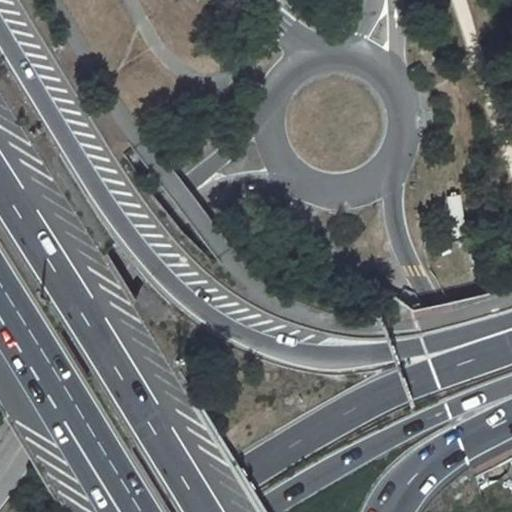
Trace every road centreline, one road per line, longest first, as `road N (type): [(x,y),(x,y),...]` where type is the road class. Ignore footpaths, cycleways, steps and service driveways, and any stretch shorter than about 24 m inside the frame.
road 1 (trunk): [(511,318),(338,356),(275,348),(222,325),(178,289),(113,212),(0,30)]
road 2 (trunk): [(212,511),(0,178)]
road 3 (trunk): [(511,342),(347,412),(176,511)]
road 4 (trunk): [(511,420),(380,154),(335,117)]
road 5 (secondary): [(162,231),(0,476)]
road 6 (trunk): [(256,511),(394,433),(511,384)]
road 7 (tertiary): [(162,231),(242,204),(291,203),(362,221),(395,246),(404,264)]
road 8 (tertiary): [(404,264),(491,444),(498,511)]
road 9 (secondary): [(335,117),(209,189),(162,231)]
road 10 (tertiary): [(335,117),(404,264)]
road 11 (trunk): [(386,511),(431,460),(511,414)]
road 12 (trunk): [(0,289),(82,413)]
road 13 (trunk): [(335,117),(297,41),(253,0)]
road 14 (unclassified): [(335,117),(359,93),(385,0)]
